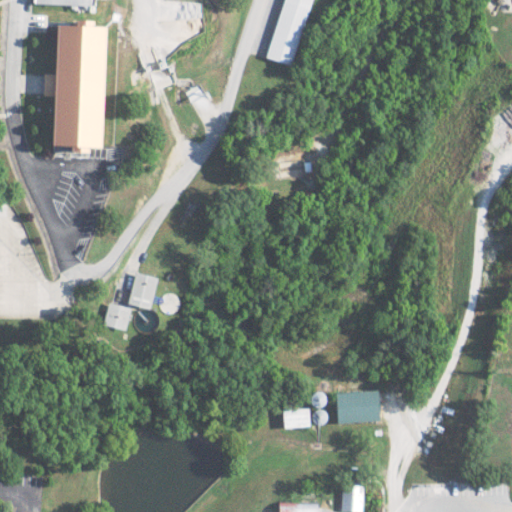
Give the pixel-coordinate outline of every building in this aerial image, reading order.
[(307,0),(279,0),(262,59),(288,67),(307,0)] [(61,19),(76,20),(76,17),(76,15),(99,16),(99,24),(114,24),(108,144),(92,143),(91,152),(84,152),(77,151),(77,143),(56,142),(58,93),(49,93),(50,81),(50,69),(58,69),(61,19)] [(146,310),(152,278),(130,274),(124,305),(146,310)] [(120,331),(126,308),(105,303),(99,325),(120,331)] [(376,420),(375,390),(329,391),(330,422),(376,420)] [(305,407),(277,408),(278,426),(305,426),(305,407)] [(337,510),(360,511),(361,484),(337,484),(337,510)] [(272,503),(272,511),(313,511),(313,502),(272,503)]
